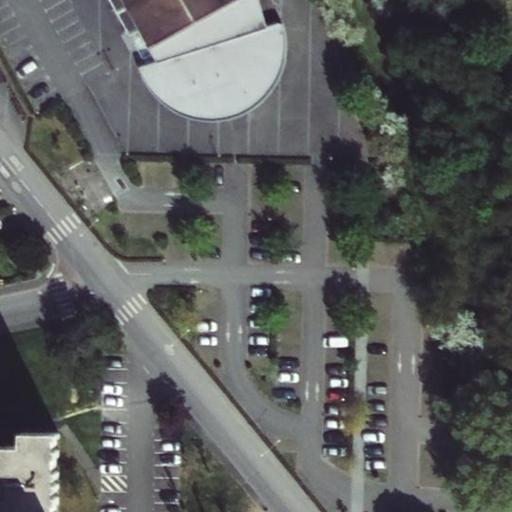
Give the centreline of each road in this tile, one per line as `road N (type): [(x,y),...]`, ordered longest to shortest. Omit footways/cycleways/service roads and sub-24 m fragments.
road 1 (residential): [(107,286),(291,511)]
road 2 (residential): [(0,153),(107,286)]
